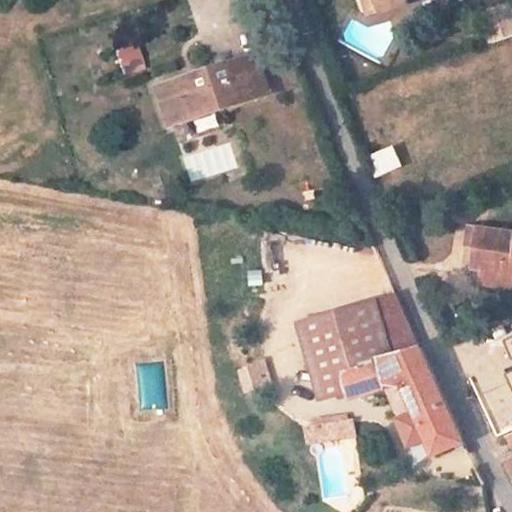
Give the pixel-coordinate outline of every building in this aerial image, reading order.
[(411,0),(380,0),(384,12),(412,3),(411,0)] [(138,44),(116,51),(125,77),(146,70),(138,44)] [(261,102),(251,62),(237,66),(248,105),(261,102)] [(162,129),(248,105),(237,66),(151,90),(162,129)] [(392,146),(366,156),(374,178),(400,168),(392,146)] [(483,252),(485,234),(468,232),(466,251),(477,252),(483,252)] [(511,236),(485,234),(483,252),(477,252),(475,277),(484,278),(483,296),(511,297),(511,236)] [(413,236),(402,238),(407,262),(419,259),(413,236)] [(392,300),(297,328),(319,402),(343,395),(339,379),(341,371),(414,346),(392,300)] [(463,446),(414,346),(341,371),(339,379),(343,395),(348,399),(384,387),(398,387),(410,413),(422,441),(430,457),(463,446)] [(260,363),(242,371),(251,393),(270,385),(260,363)] [(422,441),(410,413),(394,419),(406,448),(422,441)] [(304,446),(343,439),(341,426),(302,433),(304,446)]
